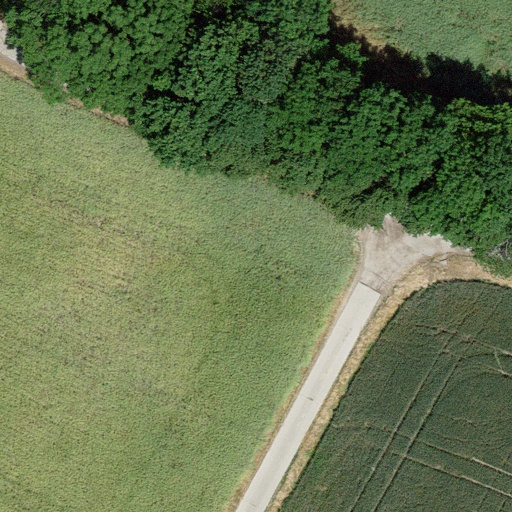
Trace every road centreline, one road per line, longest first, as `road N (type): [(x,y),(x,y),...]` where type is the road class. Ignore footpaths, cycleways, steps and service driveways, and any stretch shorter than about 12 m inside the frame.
road 1 (track): [(167,0),(428,171),(511,206)]
road 2 (track): [(249,511),(428,171)]
